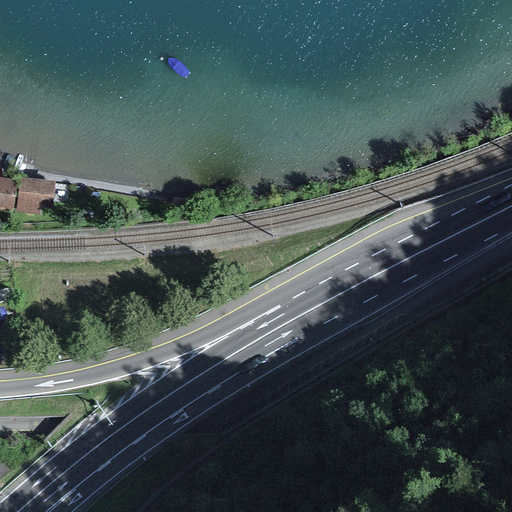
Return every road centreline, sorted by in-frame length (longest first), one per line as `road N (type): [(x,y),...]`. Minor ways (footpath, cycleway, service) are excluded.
road 1 (track): [(151,511),(180,480),(256,425),(511,273)]
road 2 (primary): [(511,204),(266,334)]
road 3 (primary): [(266,334),(0,389)]
road 4 (primary): [(266,334),(70,466)]
